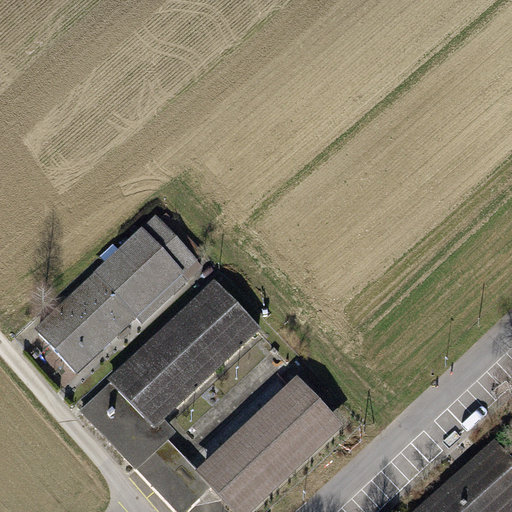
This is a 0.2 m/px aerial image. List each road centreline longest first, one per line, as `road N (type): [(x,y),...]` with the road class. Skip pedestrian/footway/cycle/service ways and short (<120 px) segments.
road 1 (unclassified): [(511,338),(328,511)]
road 2 (track): [(0,337),(146,511)]
